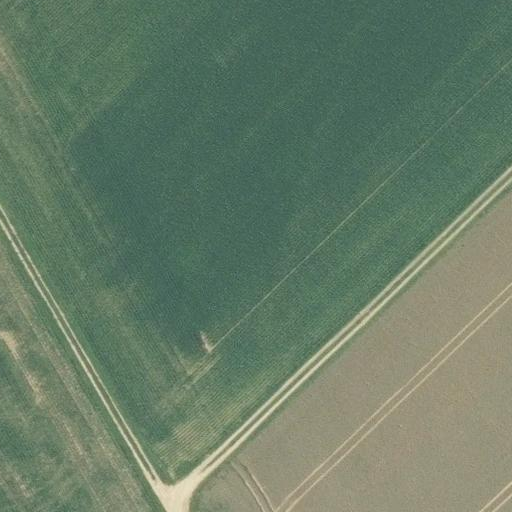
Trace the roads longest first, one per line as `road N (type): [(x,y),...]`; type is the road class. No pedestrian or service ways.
road 1 (track): [(511,177),(173,500),(180,511)]
road 2 (track): [(173,500),(0,209)]
